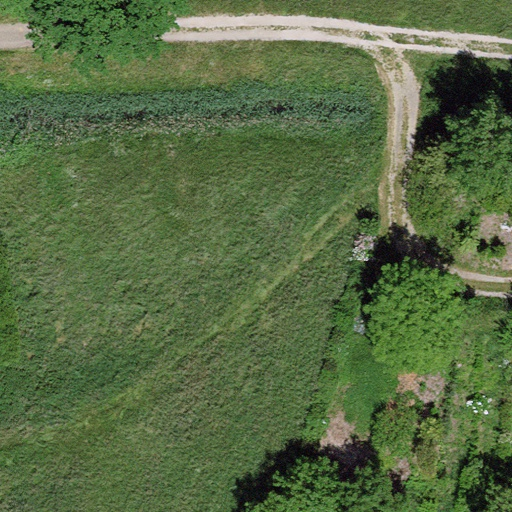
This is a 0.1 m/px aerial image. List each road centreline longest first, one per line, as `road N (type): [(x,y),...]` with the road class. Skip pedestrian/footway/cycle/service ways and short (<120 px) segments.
road 1 (track): [(362,34),(289,26),(0,35)]
road 2 (track): [(511,50),(362,34)]
